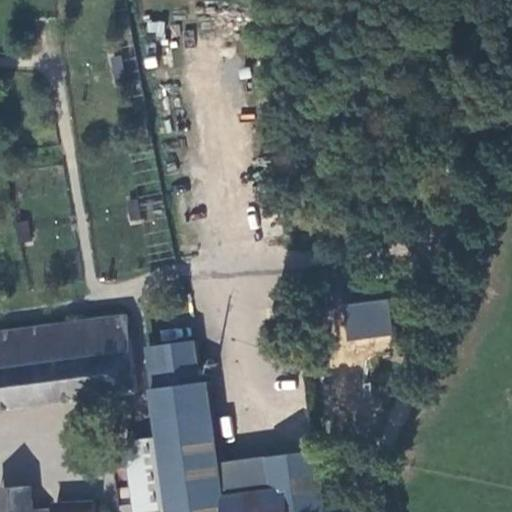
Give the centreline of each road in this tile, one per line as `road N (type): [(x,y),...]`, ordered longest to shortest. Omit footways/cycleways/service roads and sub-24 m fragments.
road 1 (track): [(344,511),(407,401),(467,211)]
road 2 (track): [(299,260),(182,261),(98,302),(0,316)]
road 3 (track): [(0,63),(54,64),(98,302)]
